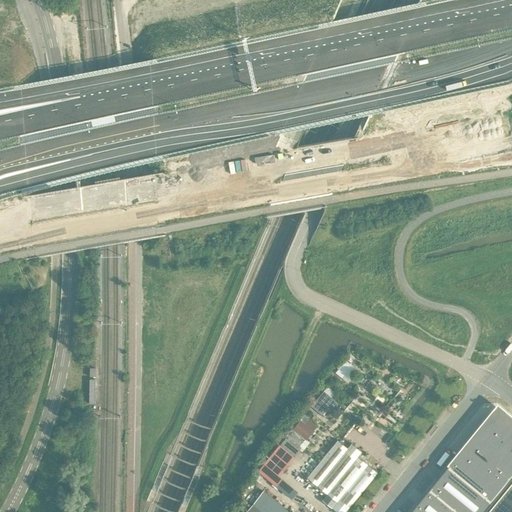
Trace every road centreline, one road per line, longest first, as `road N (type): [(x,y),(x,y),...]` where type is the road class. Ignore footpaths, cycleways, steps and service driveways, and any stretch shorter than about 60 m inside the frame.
road 1 (tertiary): [(7,511),(57,386),(71,273),(69,169),(38,0)]
road 2 (motorway): [(511,14),(82,109)]
road 3 (motorway): [(88,144),(511,51)]
road 4 (tertiary): [(380,511),(488,378)]
